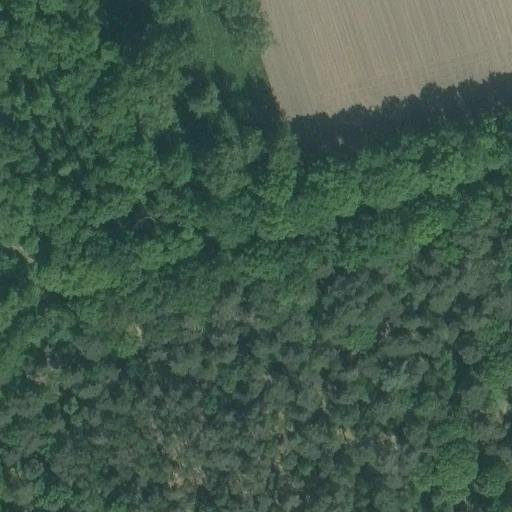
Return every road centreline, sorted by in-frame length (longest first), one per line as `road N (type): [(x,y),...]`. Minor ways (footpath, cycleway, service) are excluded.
road 1 (track): [(511,142),(44,275),(0,313)]
road 2 (track): [(462,511),(511,370)]
